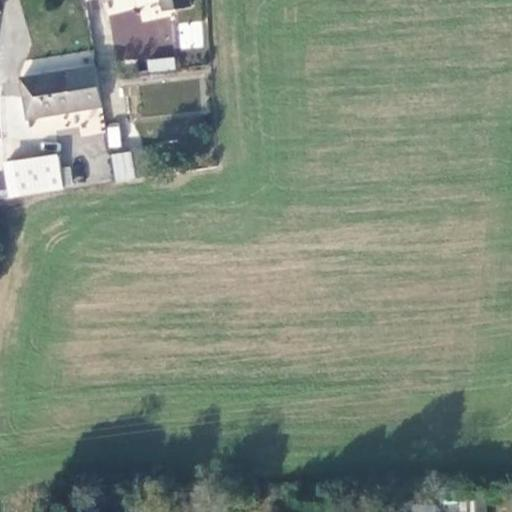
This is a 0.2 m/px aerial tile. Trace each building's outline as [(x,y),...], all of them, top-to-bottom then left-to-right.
[(179,49),(204,47),(202,21),(177,23),(179,49)] [(119,76),(162,70),(161,58),(158,45),(116,49),(119,76)] [(178,55),(161,58),(162,70),(179,69),(178,55)] [(86,68),(24,79),(31,116),(92,106),(86,68)] [(118,125),(106,127),(110,149),(122,147),(118,125)] [(130,151),(110,154),(114,183),(135,180),(130,151)] [(9,162),(12,195),(66,187),(60,155),(9,162)] [(472,498),(470,511),(485,511),(486,499),(472,498)]
